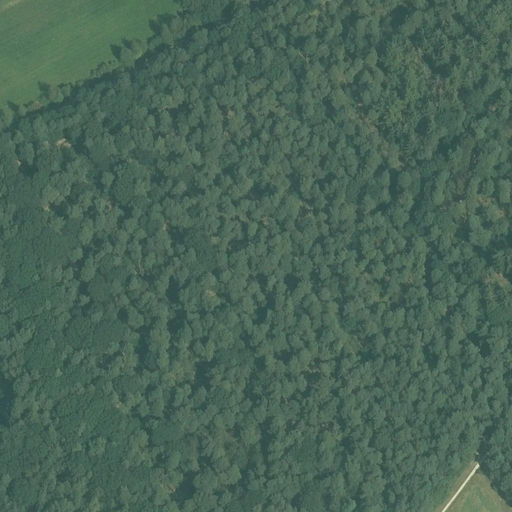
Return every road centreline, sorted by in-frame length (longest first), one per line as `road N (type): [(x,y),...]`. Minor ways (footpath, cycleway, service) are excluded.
road 1 (unclassified): [(0,144),(266,0)]
road 2 (track): [(433,511),(511,407)]
